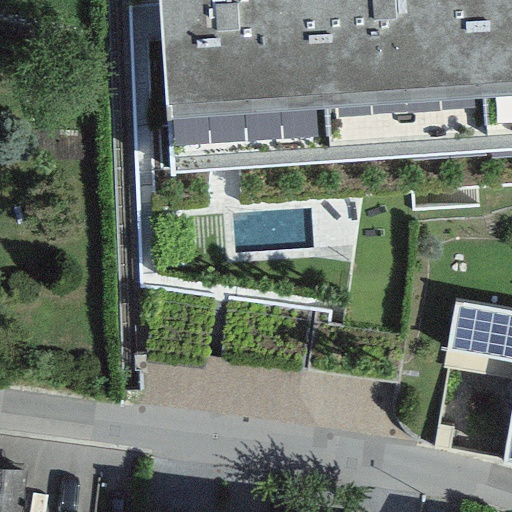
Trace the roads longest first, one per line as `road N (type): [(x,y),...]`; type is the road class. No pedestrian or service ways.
road 1 (residential): [(0,410),(511,493)]
road 2 (unknown): [(114,0),(118,428)]
